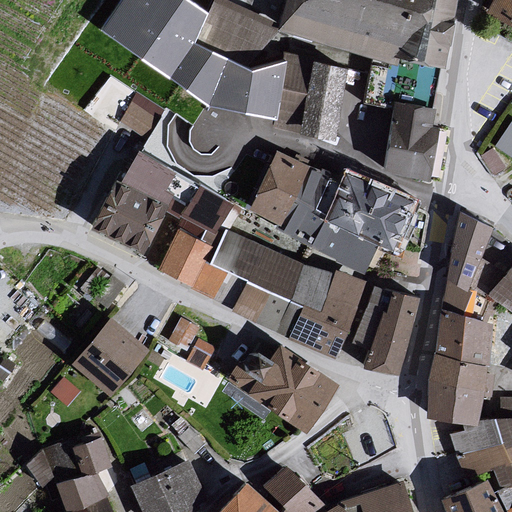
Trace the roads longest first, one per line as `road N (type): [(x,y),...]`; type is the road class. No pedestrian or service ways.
road 1 (residential): [(411,396),(51,231),(0,236)]
road 2 (residential): [(452,165),(467,0)]
road 3 (residential): [(411,396),(436,246)]
